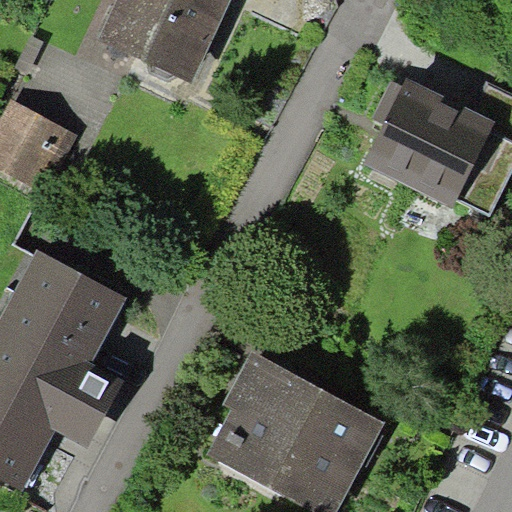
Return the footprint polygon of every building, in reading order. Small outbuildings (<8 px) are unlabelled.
[(115,0),(97,38),(191,83),(230,0),(115,0)] [(44,41),(30,35),(15,66),(29,73),(44,41)] [(476,112),(408,78),(404,87),(392,81),(373,119),(384,125),(365,164),(453,208),(456,201),(490,217),(511,173),(511,139),(490,130),(495,121),(476,112)] [(511,96),(489,85),(476,112),(495,121),(490,130),(511,139),(511,96)] [(11,98),(0,118),(0,169),(39,190),(71,130),(11,98)] [(128,297),(36,248),(0,316),(0,478),(24,491),(56,430),(88,447),(123,380),(92,364),(128,297)] [(316,511),(337,511),(386,426),(253,352),(224,405),(233,410),(210,453),(316,511)]
